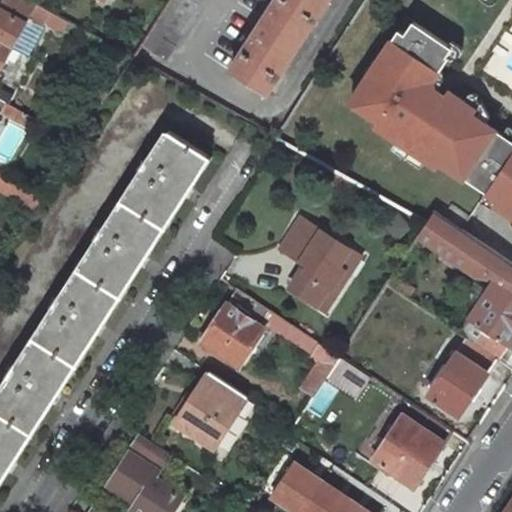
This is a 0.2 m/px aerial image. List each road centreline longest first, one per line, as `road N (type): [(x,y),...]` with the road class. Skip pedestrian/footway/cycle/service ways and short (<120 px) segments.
road 1 (residential): [(29,511),(242,176)]
road 2 (residential): [(346,0),(271,114),(199,69),(244,0)]
